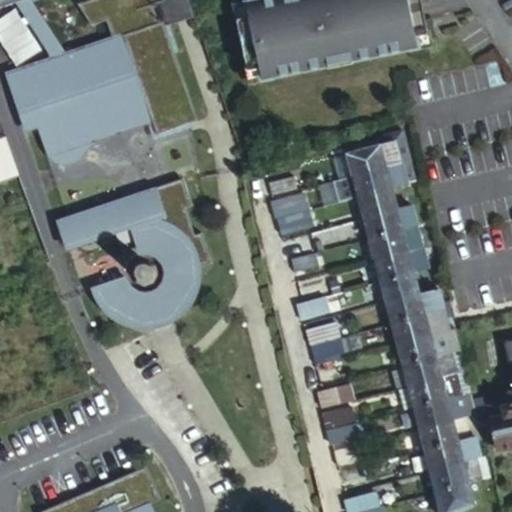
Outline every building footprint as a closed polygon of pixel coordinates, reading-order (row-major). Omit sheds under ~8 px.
[(0,0),(0,10),(17,5),(30,0),(96,0),(79,6),(92,27),(107,21),(113,39),(67,56),(52,61),(10,75),(29,131),(38,128),(73,116),(72,112),(80,109),(91,139),(152,118),(154,122),(158,135),(198,121),(164,22),(158,24),(152,6),(165,2),(164,0),(0,0)] [(34,6),(31,0),(30,0),(17,5),(50,55),(52,61),(67,56),(34,6)] [(253,0),(233,4),(248,80),(428,44),(419,0),(253,0)] [(73,116),(38,128),(47,154),(56,160),(58,161),(61,162),(64,163),(68,164),(69,163),(72,163),(79,162),(82,159),(85,158),(87,156),(89,153),(89,152),(91,150),(91,148),(93,147),(94,145),(97,142),(154,122),(152,118),(91,139),(80,109),(72,112),(73,116)] [(345,152),(351,174),(401,160),(395,136),(345,152)] [(0,145),(0,184),(22,176),(12,141),(0,145)] [(401,160),(351,174),(356,195),(388,186),(414,179),(408,158),(401,160)] [(0,226),(35,213),(22,176),(0,184),(0,226)] [(269,181),(273,197),(298,191),(294,176),(269,181)] [(197,269),(213,263),(203,233),(196,235),(186,208),(193,206),(184,179),(59,222),(69,249),(135,226),(144,253),(150,254),(158,257),(161,260),(164,264),(165,268),(166,273),(165,277),(163,282),(161,285),(158,288),(154,290),(150,292),(146,292),(142,292),(137,290),(134,288),(131,285),(128,281),(127,279),(98,290),(105,304),(110,310),(116,315),(124,319),(131,322),(138,324),(154,324),(162,322),(169,319),(176,314),(182,309),(188,302),(190,298),(193,293),(195,287),(197,280),(197,274),(197,269)] [(356,195),(362,216),(393,207),(388,186),(356,195)] [(303,192),(271,201),(275,218),(308,209),(303,192)] [(393,207),(362,216),(368,238),(400,229),(393,207)] [(308,209),(275,218),(280,235),(312,226),(308,209)] [(317,229),(321,246),(366,237),(363,220),(317,229)] [(414,225),(400,229),(368,238),(374,259),(405,250),(420,246),(414,225)] [(420,246),(405,250),(411,273),(426,269),(420,246)] [(411,273),(405,250),(374,259),(380,281),(411,273)] [(155,283),(159,274),(156,264),(146,259),(137,263),(132,272),(136,282),(145,286),(155,283)] [(0,424),(92,391),(45,263),(0,279),(0,424)] [(380,281),(385,301),(417,292),(411,273),(380,281)] [(417,292),(423,314),(444,308),(438,287),(417,292)] [(391,323),(423,314),(417,292),(385,301),(391,323)] [(326,294),(299,301),(304,318),(330,310),(326,294)] [(444,308),(423,314),(391,323),(396,343),(450,328),(444,308)] [(311,344),(334,338),(330,322),(306,329),(311,344)] [(396,343),(402,364),(434,355),(457,349),(452,327),(450,328),(396,343)] [(402,364),(407,385),(440,376),(434,355),(402,364)] [(440,376),(445,397),(458,393),(460,393),(455,372),(440,376)] [(440,376),(407,385),(413,406),(445,397),(440,376)] [(350,383),(319,392),(324,408),(354,400),(350,383)] [(511,392),(488,399),(501,454),(511,450),(511,392)] [(458,393),(445,397),(451,419),(464,416),(458,393)] [(451,419),(445,397),(413,406),(419,428),(451,419)] [(329,426),(353,420),(349,405),(325,412),(329,426)] [(419,428),(425,450),(457,441),(451,419),(419,428)] [(357,436),(354,423),(329,430),(333,443),(357,436)] [(457,441),(463,462),(473,459),(475,459),(469,438),(457,441)] [(425,450),(430,471),(463,462),(457,441),(425,450)] [(366,458),(363,442),(336,449),(341,465),(366,458)] [(463,462),(469,484),(479,482),(473,459),(463,462)] [(463,462),(430,471),(436,493),(469,484),(463,462)] [(149,466),(42,511),(148,511),(146,505),(163,498),(149,466)] [(462,511),(475,507),(469,484),(436,493),(441,511),(462,511)] [(349,511),(364,511),(381,508),(377,493),(347,501),(349,511)]
